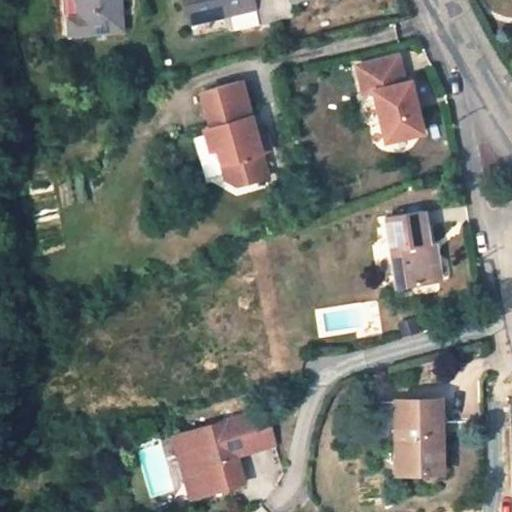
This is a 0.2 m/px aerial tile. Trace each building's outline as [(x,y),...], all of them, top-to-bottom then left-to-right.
[(122,29),(120,0),(78,0),(79,15),(68,16),(69,33),(122,29)] [(184,0),(190,23),(221,15),(254,7),(258,24),(278,21),(273,0),(184,0)] [(291,0),(292,0),(273,0),(278,21),(294,17),(291,0)] [(221,15),(224,26),(233,30),(258,24),(254,7),(221,15)] [(399,56),(358,66),(364,94),(374,92),(386,142),(423,134),(411,82),(405,84),(399,56)] [(240,78),(201,88),(210,125),(204,127),(209,149),(216,147),(224,177),(237,184),(266,177),(260,153),(269,150),(264,132),(254,135),(240,78)] [(386,219),(396,284),(432,278),(428,246),(423,213),(386,219)] [(432,278),(439,277),(435,244),(428,246),(432,278)] [(440,400),(375,400),(375,435),(395,435),(395,469),(441,469),(440,400)] [(187,430),(205,493),(247,481),(239,455),(238,448),(277,437),(268,407),(187,430)] [(193,496),(205,493),(187,430),(175,433),(193,496)] [(278,444),(277,437),(238,448),(239,455),(278,444)]
